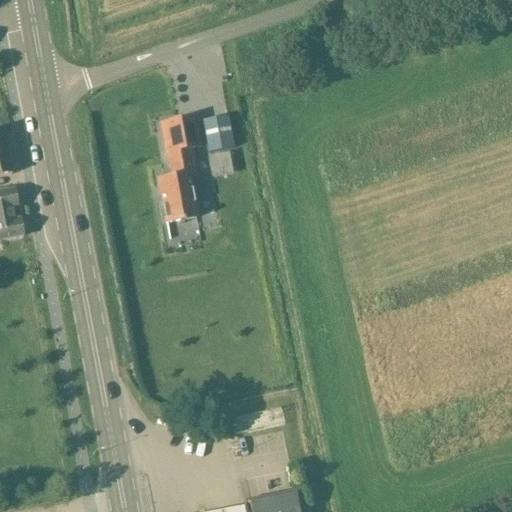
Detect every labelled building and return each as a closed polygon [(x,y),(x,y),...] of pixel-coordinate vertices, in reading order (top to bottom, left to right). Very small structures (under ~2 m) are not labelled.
[(232,151),(227,119),(202,124),(208,155),(232,151)] [(191,155),(201,149),(196,121),(162,127),(169,169),(174,169),(176,181),(158,182),(163,208),(159,209),(162,223),(165,222),(166,226),(196,220),(189,180),(195,179),(191,155)] [(0,179),(12,177),(4,133),(0,133),(0,179)] [(210,175),(231,171),(228,154),(207,158),(210,175)] [(0,243),(24,239),(21,222),(17,223),(15,211),(18,209),(15,192),(0,194),(0,243)] [(252,511),(301,511),(298,496),(251,506),(252,511)]
